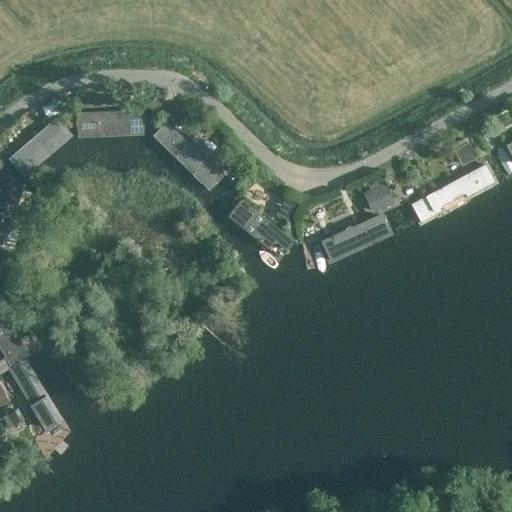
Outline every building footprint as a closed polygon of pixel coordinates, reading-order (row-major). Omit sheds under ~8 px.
[(170,101),(160,97),(156,106),(165,111),(170,101)] [(178,105),(166,117),(174,125),(187,113),(178,105)] [(73,124),(76,142),(142,139),(142,121),(73,124)] [(11,163),(27,181),(72,139),(54,122),(11,163)] [(164,125),(149,139),(206,191),(220,178),(164,125)] [(511,141),(499,149),(510,171),(511,169),(511,141)] [(467,142),(453,151),(462,167),(477,159),(467,142)] [(413,168),(404,172),(407,178),(416,174),(413,168)] [(407,208),(418,227),(491,189),(481,168),(407,208)] [(382,177),(367,184),(370,190),(363,193),(373,214),(395,204),(382,177)] [(0,189),(0,241),(26,187),(4,179),(0,189)] [(246,208),(231,222),(279,269),(294,255),(246,208)] [(380,218),(319,245),(332,268),(397,238),(392,240),(380,218)] [(0,309),(0,334),(15,368),(32,358),(7,307),(0,309)] [(39,378),(22,384),(48,445),(67,437),(39,378)]
